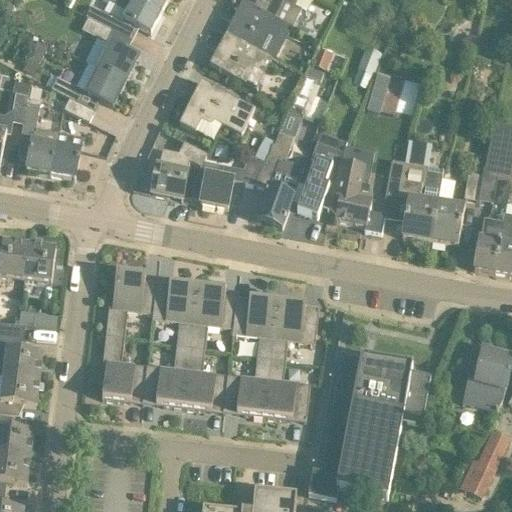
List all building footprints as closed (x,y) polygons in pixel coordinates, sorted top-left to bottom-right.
[(129,0),(103,0),(102,3),(128,16),(123,25),(150,39),(162,17),(129,0)] [(129,0),(162,17),(170,0),(129,0)] [(300,0),(246,0),(242,8),(291,33),(292,33),(301,15),(295,12),(300,0)] [(291,34),(291,33),(242,8),(226,39),(272,63),(275,64),(284,47),(277,44),(284,30),(291,34)] [(86,21),(110,34),(115,23),(91,11),(86,21)] [(104,47),(110,34),(86,21),(85,22),(87,24),(81,36),(104,47)] [(256,94),(272,63),(226,39),(210,70),(256,94)] [(461,44),(460,52),(473,54),(475,40),(469,39),(461,44)] [(28,64),(38,68),(47,51),(37,46),(28,64)] [(97,72),(125,86),(138,60),(110,47),(97,72)] [(332,60),(318,53),(310,68),(325,75),(332,60)] [(371,81),(372,81),(381,59),(364,53),(356,75),(357,75),(371,81)] [(406,65),(386,58),(383,67),(402,74),(406,65)] [(114,109),(125,86),(97,72),(86,96),(114,109)] [(324,79),(310,73),(306,82),(321,88),(324,79)] [(378,78),(374,90),(387,94),(390,82),(378,78)] [(51,95),(57,83),(50,79),(43,91),(51,95)] [(51,95),(69,104),(75,107),(81,95),(57,83),(51,95)] [(13,99),(15,99),(29,100),(30,87),(14,86),(13,99)] [(241,141),(255,115),(202,88),(179,130),(213,148),(222,132),(241,141)] [(22,128),(27,101),(15,99),(10,126),(22,128)] [(50,181),(56,151),(58,139),(35,134),(39,111),(27,109),(28,102),(27,101),(22,128),(20,143),(32,146),(26,177),(50,181)] [(94,117),(75,107),(69,104),(63,115),(89,129),(94,117)] [(255,188),(254,190),(268,194),(256,226),(282,235),(289,216),(293,203),(304,173),(285,166),(294,142),(279,136),(270,156),(268,161),(267,161),(264,167),(255,188)] [(203,167),(207,160),(183,147),(176,161),(163,158),(159,175),(157,174),(151,201),(180,207),(186,179),(188,177),(189,166),(200,172),(203,167)] [(330,209),(332,202),(340,168),(341,168),(343,158),(317,148),(311,166),(314,167),(297,216),(317,224),(322,213),(328,215),(330,209)] [(56,151),(50,181),(75,186),(81,156),(56,151)] [(268,161),(270,156),(259,151),(254,162),(264,167),(267,161),(268,161)] [(255,188),(264,167),(254,162),(250,160),(243,175),(203,167),(200,172),(195,182),(190,204),(200,206),(200,210),(227,215),(233,186),(254,190),(255,188)] [(385,198),(398,201),(404,168),(390,166),(385,198)] [(361,191),(365,173),(341,168),(340,168),(332,202),(330,209),(338,210),(334,226),(365,233),(364,237),(380,240),(385,221),(369,217),(372,207),(359,205),(361,191)] [(404,168),(398,201),(408,202),(401,243),(431,248),(437,209),(443,175),(404,168)] [(484,175),(483,181),(478,207),(493,210),(498,177),(484,175)] [(478,207),(483,181),(468,179),(464,204),(478,207)] [(458,253),(465,212),(438,207),(437,209),(431,248),(458,253)] [(511,282),(511,220),(505,219),(502,236),(493,279),(511,282)] [(502,236),(487,233),(484,244),(480,243),(473,276),(493,279),(502,236)] [(0,282),(24,286),(28,250),(3,246),(0,266),(0,265),(0,282)] [(28,250),(24,286),(51,289),(53,275),(56,253),(28,250)] [(51,289),(62,291),(64,276),(53,275),(51,289)] [(154,319),(157,293),(159,284),(156,284),(155,287),(137,285),(138,282),(116,279),(112,314),(109,313),(105,342),(123,344),(126,316),(154,319)] [(190,354),(197,294),(176,292),(176,295),(157,293),(154,319),(154,325),(179,328),(176,353),(190,354)] [(234,335),(237,308),(238,299),(236,299),(236,302),(217,300),(218,297),(197,294),(190,354),(204,356),(207,331),(234,335)] [(270,367),(277,309),(256,307),(256,310),(237,308),(234,335),(234,341),(259,344),(257,365),(270,367)] [(270,367),(285,368),(287,348),(314,351),(319,314),(316,313),(316,317),(297,315),(298,311),(277,309),(270,367)] [(60,331),(60,318),(22,317),(22,330),(60,331)] [(0,340),(24,343),(25,331),(0,327),(0,340)] [(22,356),(24,343),(0,340),(0,353),(7,354),(3,380),(39,385),(42,358),(22,356)] [(120,371),(123,344),(105,342),(102,370),(106,371),(102,405),(123,408),(124,405),(142,407),(142,410),(143,410),(147,374),(120,371)] [(183,415),(190,354),(176,353),(174,377),(147,374),(143,410),(144,410),(144,407),(163,409),(162,412),(183,415)] [(201,380),(204,356),(190,354),(183,415),(204,417),(204,414),(223,416),(222,419),(224,419),(228,383),(201,380)] [(496,418),(502,407),(504,398),(511,368),(511,365),(467,355),(461,385),(467,386),(462,410),(496,418)] [(264,424),(270,367),(257,365),(254,386),(228,383),(224,419),(225,419),(225,416),(244,418),(243,421),(264,424)] [(282,388),(285,368),(270,367),(264,424),(285,426),(285,423),(303,425),(303,428),(306,428),(310,392),(282,388)] [(36,413),(39,385),(3,380),(0,379),(0,420),(2,421),(14,422),(15,410),(36,413)] [(405,396),(374,390),(374,387),(339,380),(326,452),(321,479),(313,478),(309,501),(335,506),(337,494),(387,503),(401,425),(420,429),(426,396),(406,393),(405,396)] [(186,416),(185,427),(209,430),(211,420),(186,416)] [(0,420),(0,458),(30,463),(33,437),(12,435),(14,422),(2,421),(0,420)] [(482,504),(510,445),(492,436),(477,466),(472,464),(459,493),(482,504)] [(26,491),(30,463),(0,458),(0,498),(5,499),(6,488),(26,491)] [(420,475),(428,466),(421,461),(413,470),(420,475)] [(294,511),(296,501),(254,497),(252,511),(294,511)]
